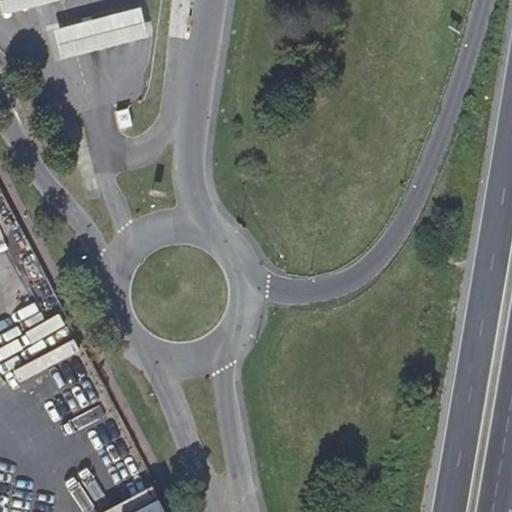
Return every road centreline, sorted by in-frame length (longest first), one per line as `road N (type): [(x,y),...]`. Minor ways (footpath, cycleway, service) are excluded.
road 1 (primary): [(485,0),(431,164),(387,254),(361,281),(308,300),(247,276)]
road 2 (primary): [(511,154),(452,511)]
road 3 (unclassified): [(197,228),(197,117),(210,0)]
road 4 (unclassified): [(0,105),(37,168),(117,266)]
road 5 (unclassified): [(152,361),(227,511)]
road 6 (unclassified): [(239,511),(220,353)]
